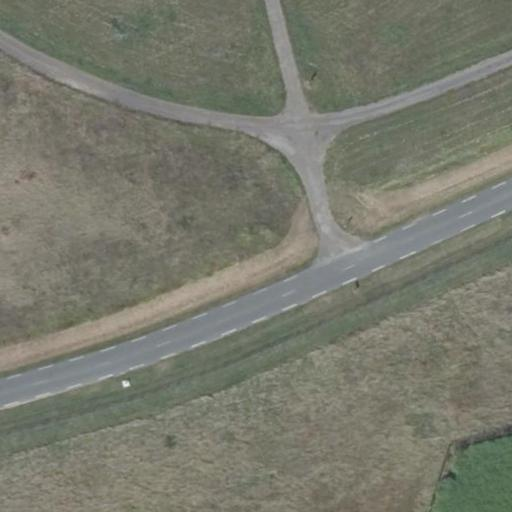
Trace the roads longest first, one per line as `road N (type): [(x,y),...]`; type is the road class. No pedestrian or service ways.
road 1 (track): [(511,58),(306,133),(173,112),(45,68),(0,38)]
road 2 (track): [(343,270),(271,0)]
